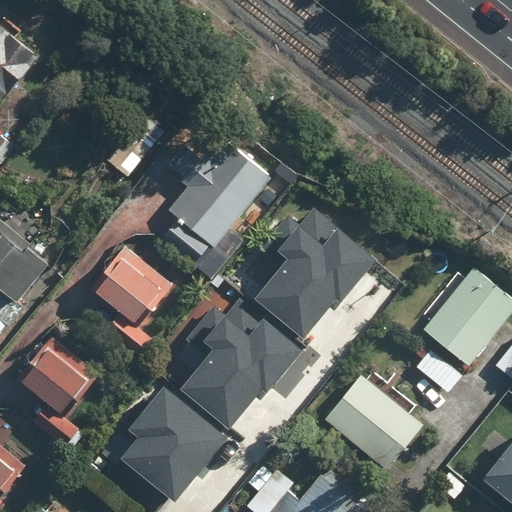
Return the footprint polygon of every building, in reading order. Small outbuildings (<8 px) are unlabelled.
[(0,98),(34,58),(0,29),(0,98)] [(129,177),(165,127),(140,109),(104,159),(129,177)] [(207,243),(212,248),(273,182),(227,140),(166,206),(176,215),(163,229),(194,257),(207,243)] [(365,255),(302,209),(291,225),(275,213),(252,245),(262,253),(230,297),(298,347),(365,255)] [(15,300),(49,260),(29,243),(38,232),(16,214),(7,225),(0,218),(0,316),(6,322),(21,305),(15,300)] [(122,242),(85,287),(111,308),(103,318),(140,348),(185,293),(122,242)] [(412,367),(446,393),(511,307),(511,296),(471,265),(409,345),(422,355),(412,367)] [(279,347),(224,303),(211,292),(181,329),(195,339),(157,385),(212,429),(279,347)] [(73,399),(94,372),(51,337),(15,380),(53,411),(67,394),(73,399)] [(511,341),(495,365),(511,377),(511,341)] [(407,413),(413,406),(369,371),(364,378),(357,372),(320,419),(383,470),(420,423),(407,413)] [(208,432),(143,386),(96,449),(111,456),(96,476),(145,511),(208,432)] [(511,511),(511,424),(510,424),(464,482),(502,511),(511,511)] [(0,491),(1,492),(23,465),(0,446),(0,491)] [(371,511),(374,509),(324,467),(300,497),(274,476),(250,506),(257,511),(371,511)]
